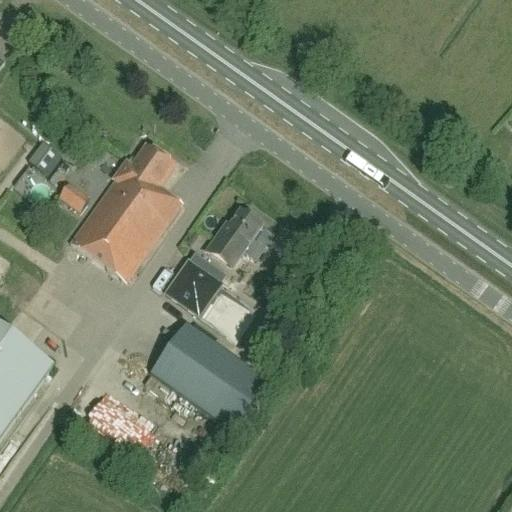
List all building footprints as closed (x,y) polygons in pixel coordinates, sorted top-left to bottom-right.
[(127,287),(183,207),(160,191),(175,170),(147,150),(132,171),(126,167),(115,184),(71,248),(127,287)] [(82,200),(74,212),(80,217),(89,205),(82,200)] [(210,253),(222,261),(235,270),(262,230),(241,215),(231,230),(227,227),(210,253)] [(199,269),(176,302),(209,325),(232,292),(199,269)] [(234,438),(271,387),(187,327),(150,378),(234,438)] [(0,444),(54,370),(0,331),(0,444)]
